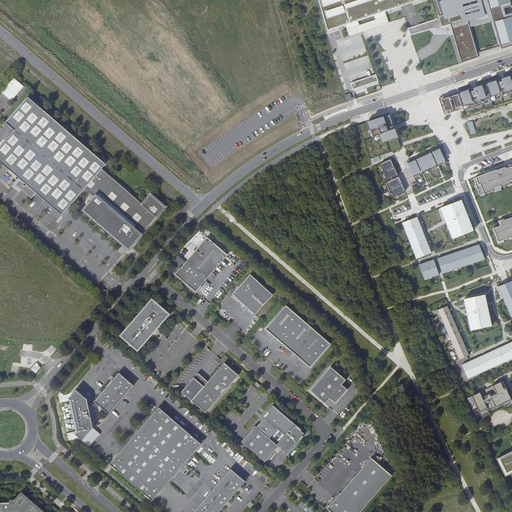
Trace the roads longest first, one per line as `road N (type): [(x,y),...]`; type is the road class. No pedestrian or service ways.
road 1 (residential): [(143,269),(327,432),(261,511)]
road 2 (unclassified): [(201,205),(0,30)]
road 3 (unclassified): [(384,102),(281,145),(201,205)]
road 4 (residential): [(511,256),(489,250),(461,180),(467,165),(511,147)]
road 5 (unclassified): [(143,269),(38,392)]
road 6 (residential): [(511,59),(384,102)]
